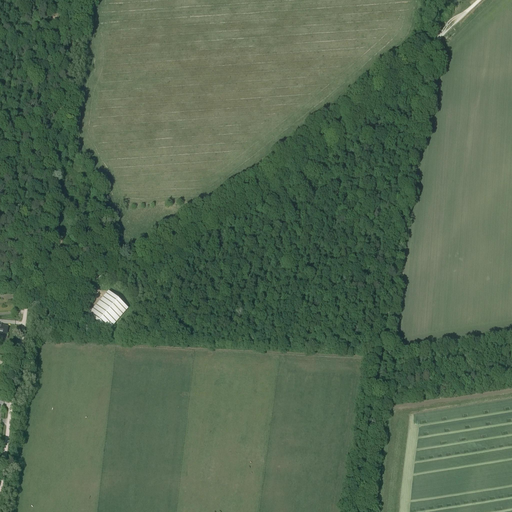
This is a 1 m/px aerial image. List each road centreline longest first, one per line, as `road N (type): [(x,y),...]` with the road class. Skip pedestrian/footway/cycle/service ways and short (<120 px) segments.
road 1 (track): [(437,40),(238,204),(136,263),(34,293)]
road 2 (track): [(21,337),(383,360)]
road 3 (track): [(77,0),(42,236)]
road 4 (track): [(21,337),(0,490)]
road 5 (track): [(383,360),(356,511)]
road 6 (track): [(511,345),(383,360)]
